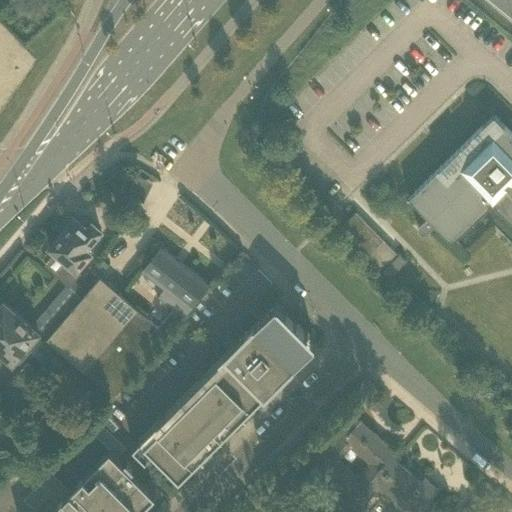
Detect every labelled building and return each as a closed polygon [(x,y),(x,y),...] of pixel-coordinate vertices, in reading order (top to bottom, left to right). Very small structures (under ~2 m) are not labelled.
[(409,197),(427,215),(419,222),(419,223),(418,224),(418,225),(418,226),(418,227),(419,228),(420,230),(421,231),(423,231),(424,231),(425,231),(427,230),(434,222),(452,240),(492,201),(511,221),(511,132),(494,114),(409,197)] [(367,256),(384,240),(356,212),(339,228),(367,256)] [(71,286),(82,272),(77,267),(92,249),(87,245),(101,230),(92,222),(87,227),(75,217),(50,246),(67,261),(56,273),(67,283),(71,286)] [(367,256),(380,270),(397,254),(384,240),(367,256)] [(166,286),(191,306),(208,285),(160,248),(144,269),(166,286)] [(158,327),(147,317),(137,308),(138,308),(101,275),(88,290),(82,296),(71,286),(67,283),(33,325),(4,300),(0,304),(0,350),(14,363),(19,357),(21,358),(32,345),(31,344),(41,332),(48,339),(59,348),(77,364),(114,396),(191,306),(166,286),(158,296),(174,308),(166,318),(158,327)] [(248,401),(252,406),(309,349),(308,347),(305,350),(299,344),(307,335),(276,303),(225,354),(229,359),(144,444),(179,479),(192,466),(188,461),(206,443),(210,448),(235,423),(230,419),(239,410),(248,401)] [(76,366),(77,364),(59,348),(46,362),(43,366),(63,382),(76,366)] [(29,361),(21,370),(33,380),(41,371),(29,361)] [(426,511),(428,511),(423,507),(439,490),(424,477),(421,481),(397,460),(401,456),(351,412),(308,462),(343,492),(342,494),(359,508),(378,487),(406,511),(426,511)] [(0,432),(13,444),(21,433),(0,414),(0,432)] [(17,446),(28,455),(36,446),(25,436),(17,446)] [(137,511),(142,508),(141,507),(140,508),(135,504),(148,491),(149,492),(151,490),(131,471),(134,468),(126,460),(123,462),(110,449),(70,489),(51,470),(24,497),(39,511),(137,511)]
